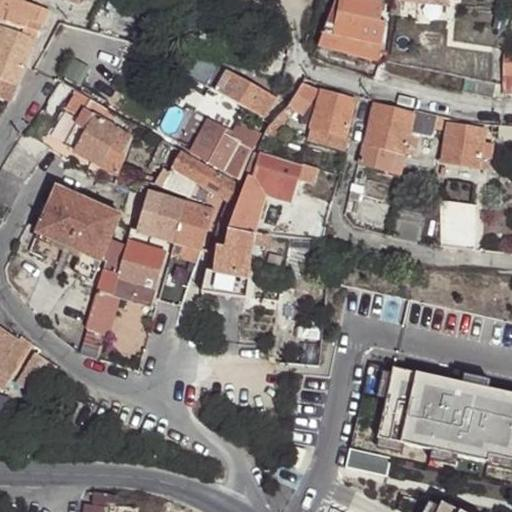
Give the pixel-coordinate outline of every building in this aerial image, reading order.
[(0,0),(0,20),(6,22),(39,37),(50,13),(35,7),(32,12),(24,8),(26,1),(23,0),(0,0)] [(338,15),(371,20),(373,6),(341,1),(338,15)] [(394,8),(394,2),(384,1),(382,13),(392,15),(394,8)] [(403,1),(394,2),(394,8),(402,11),(403,1)] [(336,15),(330,13),(321,35),(332,36),(336,15)] [(336,15),(332,36),(379,45),(383,23),(371,20),(338,15),(336,15)] [(60,24),(44,52),(60,61),(77,29),(60,24)] [(0,96),(11,102),(36,42),(19,34),(0,28),(0,96)] [(332,36),(321,35),(316,46),(328,48),(332,36)] [(370,60),(377,61),(379,45),(332,36),(328,48),(370,60)] [(122,41),(119,46),(124,50),(127,44),(122,41)] [(511,58),(502,59),(501,84),(511,84),(511,58)] [(215,91),(263,118),(274,98),(226,71),(215,91)] [(492,100),(495,85),(465,78),(462,93),(492,100)] [(309,140),(347,151),(350,139),(345,137),(354,101),(321,92),(318,106),(309,107),(319,89),(299,84),(287,108),(302,118),(300,123),(312,127),(309,140)] [(511,94),(511,84),(501,84),(500,86),(500,94),(511,94)] [(220,105),(201,95),(194,108),(214,119),(220,105)] [(94,105),(89,113),(107,124),(113,115),(94,105)] [(411,116),(374,107),(364,146),(393,153),(404,156),(406,148),(413,149),(415,140),(408,138),(409,132),(412,116),(411,116)] [(436,116),(413,109),(411,116),(412,116),(409,132),(417,134),(431,137),(432,128),(436,116)] [(120,177),(139,143),(122,133),(107,124),(89,113),(65,145),(120,177)] [(442,118),(436,116),(432,128),(440,130),(442,118)] [(449,119),(442,118),(440,130),(447,131),(448,125),(448,122),(449,119)] [(48,128),(39,122),(32,132),(40,138),(48,128)] [(271,124),(259,152),(270,154),(278,125),(273,122),(271,124)] [(190,153),(240,185),(251,153),(264,127),(255,123),(251,129),(248,128),(241,143),(223,134),(217,145),(201,135),(190,153)] [(217,145),(223,134),(207,124),(201,135),(217,145)] [(482,131),(448,125),(447,131),(441,163),(477,168),(482,131)] [(16,150),(39,165),(51,149),(27,135),(16,150)] [(393,153),(364,146),(360,159),(358,166),(389,173),(393,153)] [(406,148),(404,156),(410,157),(413,149),(406,148)] [(24,183),(39,165),(16,150),(2,170),(24,183)] [(192,181),(201,163),(181,150),(171,165),(192,181)] [(398,175),(404,156),(393,153),(389,173),(398,175)] [(256,168),(259,155),(254,154),(250,166),(256,168)] [(316,168),(303,164),(302,167),(259,155),(256,168),(251,182),(263,185),(295,194),(299,178),(312,181),(316,168)] [(192,181),(231,207),(238,190),(201,163),(192,181)] [(24,183),(2,170),(0,172),(0,200),(8,206),(24,183)] [(255,206),(259,197),(263,185),(251,182),(248,181),(240,202),(255,206)] [(263,185),(259,197),(291,207),(295,194),(263,185)] [(101,263),(120,219),(57,188),(37,233),(80,253),(72,272),(91,281),(101,263)] [(138,234),(177,245),(188,207),(150,194),(138,234)] [(240,202),(228,235),(244,236),(255,206),(240,202)] [(434,226),(438,248),(451,250),(452,243),(471,245),(472,206),(437,202),(436,226),(434,226)] [(203,211),(213,214),(216,206),(205,203),(203,211)] [(191,264),(197,265),(213,214),(203,211),(188,207),(177,245),(185,248),(182,261),(191,264)] [(394,214),(390,236),(389,242),(409,245),(415,216),(394,214)] [(244,236),(228,235),(223,252),(255,264),(260,250),(264,239),(264,237),(244,236)] [(279,240),(264,239),(260,250),(279,251),(279,240)] [(290,241),(277,286),(291,290),(303,245),(290,241)] [(105,338),(111,323),(117,300),(151,309),(168,256),(133,246),(128,245),(128,249),(115,245),(111,260),(123,263),(120,276),(106,273),(92,327),(89,334),(85,353),(87,353),(86,357),(100,361),(105,338)] [(177,245),(173,258),(182,261),(185,248),(177,245)] [(246,289),(255,264),(223,252),(216,250),(212,277),(246,289)] [(184,288),(190,290),(197,265),(191,264),(184,288)] [(208,276),(201,296),(240,306),(246,289),(212,277),(208,276)] [(274,300),(277,286),(263,282),(259,296),(274,300)] [(0,370),(1,369),(19,341),(0,329),(0,370)] [(19,341),(1,369),(9,374),(29,342),(21,337),(19,341)] [(56,368),(34,353),(24,369),(48,385),(56,368)] [(511,395),(395,369),(376,438),(487,461),(490,456),(511,461),(511,395)] [(293,447),(287,466),(299,470),(305,451),(293,447)] [(89,505),(92,505),(99,495),(90,494),(89,505)] [(99,495),(92,505),(111,505),(111,511),(138,511),(139,510),(118,509),(119,496),(112,496),(112,495),(99,495)] [(462,511),(444,502),(438,511),(462,511)]
